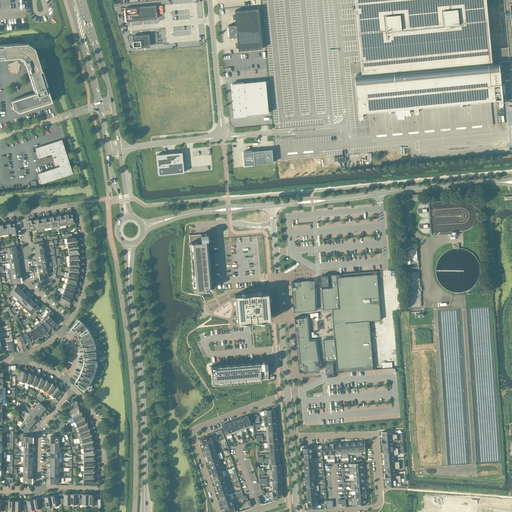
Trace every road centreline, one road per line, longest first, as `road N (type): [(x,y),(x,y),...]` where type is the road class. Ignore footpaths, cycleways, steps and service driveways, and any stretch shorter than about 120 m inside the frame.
road 1 (secondary): [(128,275),(144,511)]
road 2 (residential): [(290,435),(374,434),(378,504),(311,511)]
road 3 (residential): [(287,393),(193,431),(218,511)]
road 4 (residential): [(37,486),(104,488),(99,427),(72,388)]
road 5 (unclassified): [(327,200),(501,182)]
road 6 (residential): [(22,212),(78,210),(86,277),(68,322)]
road 7 (unclassified): [(287,393),(273,224)]
road 8 (unclassified): [(208,0),(222,136)]
road 9 (residential): [(68,322),(28,284),(22,212)]
